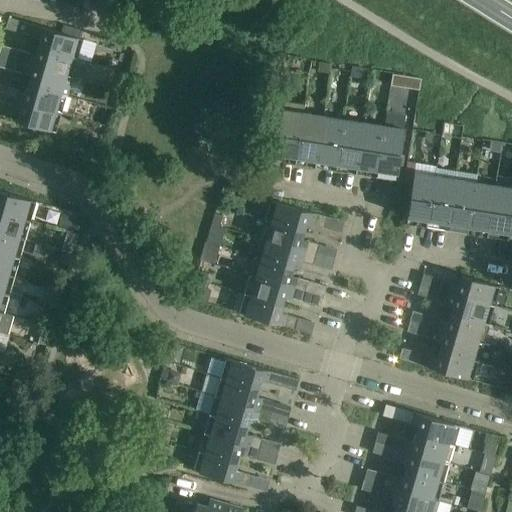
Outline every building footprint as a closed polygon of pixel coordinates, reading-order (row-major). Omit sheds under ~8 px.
[(41,38),(39,46),(77,58),(83,39),(9,17),(5,28),(41,38)] [(72,77),(77,58),(39,46),(36,55),(19,50),(16,61),(72,77)] [(28,83),(67,94),(72,77),(16,61),(13,70),(30,75),(28,83)] [(389,109),(414,112),(417,75),(392,73),(389,109)] [(66,95),(67,94),(28,83),(26,92),(9,87),(6,97),(61,113),(61,112),(72,115),(77,98),(66,95)] [(56,132),(61,113),(6,97),(3,107),(20,112),(17,121),(56,132)] [(283,162),(295,164),(303,112),(282,108),(275,153),(284,155),(283,162)] [(308,159),(316,160),(323,115),(303,112),(295,164),(307,166),(308,159)] [(335,171),(343,118),(323,115),(316,160),(324,161),(323,169),(335,171)] [(356,166),(363,121),(343,118),(335,171),(347,172),(348,165),(356,166)] [(375,177),(384,125),(363,121),(356,166),(364,168),(363,175),(375,177)] [(404,128),(384,125),(375,177),(387,179),(389,171),(397,173),(404,128)] [(440,221),(448,223),(456,170),(436,167),(426,227),(438,229),(440,221)] [(475,181),(476,174),(456,170),(448,223),(456,224),(454,231),(466,233),(475,181)] [(426,227),(434,175),(414,171),(407,216),(415,217),(414,225),(426,227)] [(488,229),(495,185),(475,181),(466,233),(479,235),(480,228),(488,229)] [(507,240),(511,206),(511,187),(495,185),(488,229),(496,230),(495,238),(507,240)] [(0,210),(30,220),(36,201),(0,191),(0,210)] [(265,219),(304,230),(306,222),(323,227),(326,216),(270,200),(265,219)] [(0,231),(25,239),(30,220),(0,210),(0,231)] [(215,213),(211,224),(219,227),(222,216),(215,213)] [(254,236),(315,254),(318,243),(301,239),(304,230),(265,219),(261,234),(255,232),(254,236)] [(0,251),(19,257),(25,239),(0,231),(0,251)] [(67,231),(65,238),(75,241),(77,234),(67,231)] [(254,256),(293,267),(295,259),(312,264),(315,254),(254,236),(253,239),(259,241),(254,256)] [(0,270),(14,275),(19,257),(0,251),(0,270)] [(290,276),(293,267),(254,256),(249,274),(323,296),(326,286),(290,276)] [(0,292),(8,295),(14,275),(0,270),(0,292)] [(203,272),(201,280),(211,282),(213,275),(203,272)] [(420,284),(494,305),(500,286),(461,275),(458,284),(423,273),(420,284)] [(320,306),(323,296),(249,274),(244,293),(282,304),(285,296),(320,306)] [(195,279),(194,285),(206,288),(208,283),(195,279)] [(450,313),(489,324),(494,305),(420,284),(417,294),(453,304),(450,313)] [(194,285),(190,297),(207,303),(211,290),(206,288),(194,285)] [(0,312),(3,313),(8,295),(0,292),(0,312)] [(280,312),(282,304),(244,293),(238,312),(294,328),(297,317),(280,312)] [(483,342),(489,324),(450,313),(448,321),(431,316),(428,326),(483,342)] [(440,350),(478,361),(483,342),(428,326),(425,336),(442,341),(440,350)] [(169,365),(172,353),(161,350),(158,362),(169,365)] [(473,380),(478,361),(440,350),(437,358),(420,353),(417,364),(473,380)] [(225,358),(220,377),(258,388),(261,380),(296,390),(299,379),(225,358)] [(258,388),(220,377),(214,396),(270,411),(273,401),(256,396),(258,388)] [(270,411),(214,396),(209,414),(247,425),(250,417),(267,422),(270,411)] [(415,433),(454,444),(459,425),(385,404),(382,415),(418,425),(415,433)] [(247,425),(209,414),(203,433),(259,448),(262,438),(245,433),(247,425)] [(259,448),(203,433),(198,451),(237,462),(239,454),(256,459),(259,448)] [(449,463),(454,444),(415,433),(413,442),(396,437),(393,447),(449,463)] [(443,481),(449,463),(393,447),(390,457),(406,463),(404,471),(443,481)] [(237,462),(198,451),(193,470),(248,486),(251,475),(234,470),(237,462)] [(438,500),(443,481),(404,471),(402,479),(385,474),(382,484),(438,500)] [(434,511),(438,500),(382,484),(379,494),(396,499),(394,507),(410,511),(434,511)] [(222,511),(226,503),(209,498),(207,505),(196,502),(196,504),(184,501),(180,511),(222,511)] [(240,511),(242,508),(226,503),(222,511),(240,511)]
